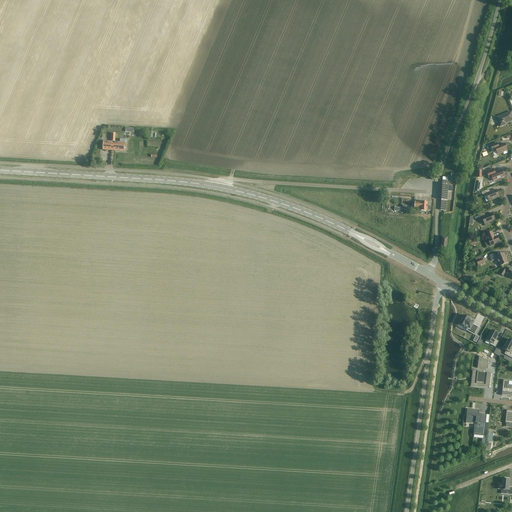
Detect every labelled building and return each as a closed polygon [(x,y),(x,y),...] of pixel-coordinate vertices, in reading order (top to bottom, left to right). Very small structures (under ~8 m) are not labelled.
[(500,127),(506,124),(505,123),(511,120),(511,115),(511,112),(496,118),(500,127)] [(120,142),(104,141),(103,150),(124,151),(125,143),(126,143),(126,139),(120,139),(120,142)] [(497,143),(490,146),(493,152),(496,151),(498,155),(507,151),(504,144),(498,146),(497,143)] [(488,177),(491,176),(493,181),(504,177),(501,170),(494,172),(493,169),(486,172),(488,177)] [(448,186),(448,184),(449,181),(449,177),(443,177),(442,180),(440,210),(447,210),(447,201),(447,192),(448,192),(448,191),(452,191),(452,186),(448,186)] [(482,195),(486,194),(489,201),(499,197),(496,190),(490,192),(489,189),(481,192),(482,195)] [(415,202),(414,208),(420,209),(420,211),(427,211),(431,211),(431,207),(427,206),(428,202),(415,202)] [(484,212),(477,215),(479,219),(481,217),(485,225),(495,221),(492,213),(485,216),(484,212)] [(489,240),(488,240),(490,246),(499,242),(497,237),(494,238),(492,232),(486,234),(489,240)] [(496,253),(489,256),(491,261),(497,259),(500,266),(508,263),(504,253),(497,256),(496,253)] [(460,324),(458,327),(466,331),(466,330),(475,335),(479,328),(472,324),(474,322),(469,319),(469,318),(464,315),(459,324),(460,324)] [(491,330),(486,340),(490,342),(489,344),(495,347),(498,341),(495,340),(498,334),(491,330)] [(511,341),(508,339),(503,349),(506,351),(505,354),(511,357),(511,348),(511,349),(511,348),(511,341)] [(479,356),(477,368),(487,369),(488,362),(487,362),(488,361),(479,356)] [(472,380),(471,386),(478,387),(478,384),(485,385),(489,385),(491,374),(487,373),(478,372),(479,371),(473,371),(472,371),(473,371),(473,377),(475,377),(474,380),(472,380)] [(503,380),(501,396),(511,396),(511,380),(509,381),(503,380)] [(484,436),(486,415),(479,414),(479,410),(467,409),(466,422),(474,423),(473,435),(484,436)] [(498,484),(498,489),(501,489),(501,494),(511,495),(511,492),(511,487),(509,487),(510,479),(509,479),(509,478),(505,478),(505,479),(502,479),(502,484),(498,484)]
